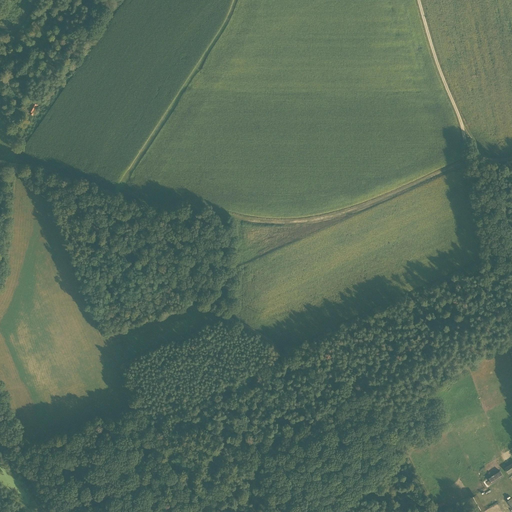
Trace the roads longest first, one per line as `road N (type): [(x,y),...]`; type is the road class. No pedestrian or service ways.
road 1 (track): [(293,511),(260,453),(263,392),(278,346),(70,217),(1,161)]
road 2 (track): [(1,161),(148,205),(270,222),(356,208),(467,156)]
road 3 (track): [(469,159),(495,298),(511,328)]
road 4 (track): [(467,156),(418,0)]
